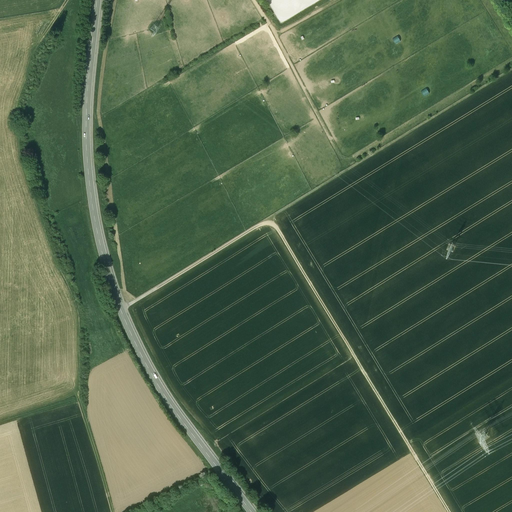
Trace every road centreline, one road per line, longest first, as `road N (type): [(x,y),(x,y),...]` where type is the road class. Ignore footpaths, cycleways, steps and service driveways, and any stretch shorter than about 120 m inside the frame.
road 1 (tertiary): [(252,511),(159,386),(110,281),(86,152),(97,0)]
road 2 (track): [(120,310),(260,223),(274,223),(449,511)]
road 3 (track): [(511,71),(271,222)]
